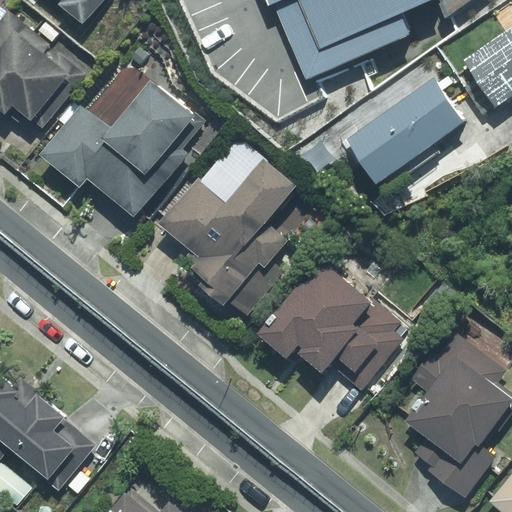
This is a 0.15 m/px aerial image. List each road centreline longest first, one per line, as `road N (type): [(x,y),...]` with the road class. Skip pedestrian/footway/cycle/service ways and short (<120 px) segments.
road 1 (residential): [(0,213),(366,511)]
road 2 (residential): [(311,511),(0,256)]
